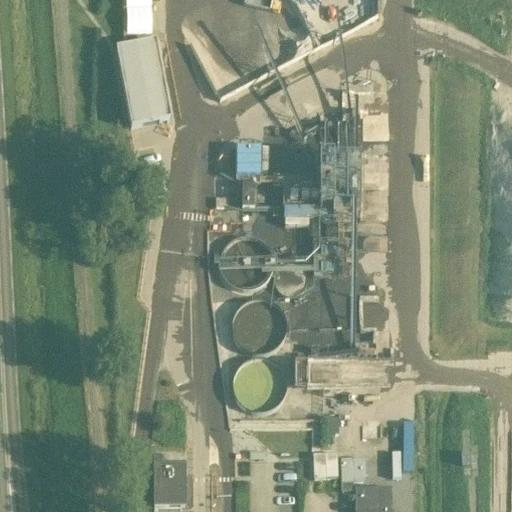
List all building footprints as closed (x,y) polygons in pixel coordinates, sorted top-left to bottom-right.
[(126,0),(128,36),(153,35),(151,0),(126,0)] [(154,44),(115,52),(131,130),(169,122),(154,44)] [(235,178),(267,179),(268,149),(236,149),(235,178)] [(242,187),(241,212),(255,212),(255,187),(242,187)] [(258,289),(268,278),(271,264),(267,250),(256,241),(242,238),(228,242),(219,252),(215,266),(220,280),(230,290),(244,293),(258,289)] [(296,296),(303,291),(305,282),(303,274),(297,268),(289,266),(281,268),(275,273),(272,281),(274,290),(280,296),(288,298),(296,296)] [(272,352),(281,341),(285,327),(280,313),(270,303),(256,300),(242,305),(232,315),(229,329),(233,343),(244,352),(258,356),(272,352)] [(272,410),(282,400),(285,386),(281,372),(270,362),(256,359),(242,363),(233,374),(230,388),(234,401),(244,411),(258,414),(272,410)] [(311,481),(338,480),(337,455),(311,456),(311,481)] [(367,463),(341,462),(341,486),(352,486),(366,487),(367,463)] [(153,470),(152,511),(188,511),(190,511),(190,501),(187,498),(184,498),(184,470),(153,470)] [(352,486),(341,486),(340,495),(350,495),(352,495),(352,488),(352,486)] [(355,492),(354,492),(354,495),(354,511),(389,511),(390,491),(355,492)]
